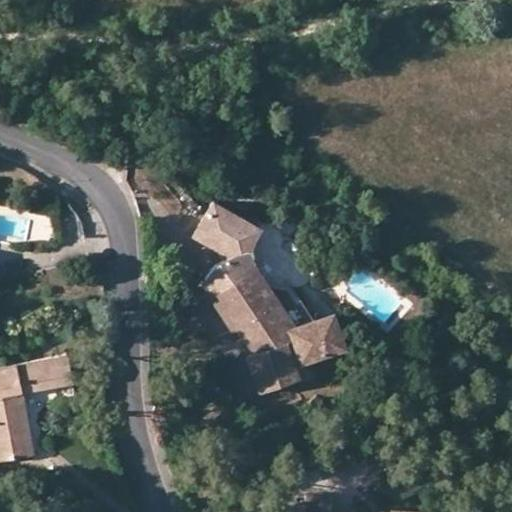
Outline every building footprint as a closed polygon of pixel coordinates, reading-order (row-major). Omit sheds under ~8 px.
[(310,316),(277,285),(273,290),(260,274),(259,276),(256,271),(252,264),(249,256),(250,249),(251,243),(254,236),(257,230),(260,228),(213,201),(194,233),(223,249),(226,256),(217,260),(212,266),(208,272),(206,276),(210,282),(218,294),(213,297),(235,329),(240,325),(248,337),(254,355),(249,356),(262,392),(297,378),(291,359),(306,353),(339,341),(326,309),(310,316)] [(218,294),(210,282),(205,286),(213,297),(218,294)] [(314,372),(306,353),(291,359),(297,378),(314,372)] [(69,356),(0,369),(0,463),(35,456),(23,394),(74,384),(69,356)] [(326,486),(370,479),(364,443),(321,450),(326,486)] [(380,475),(390,499),(409,490),(399,467),(380,475)] [(282,497),(280,511),(334,511),(329,511),(330,492),(304,490),(303,499),(282,497)]
